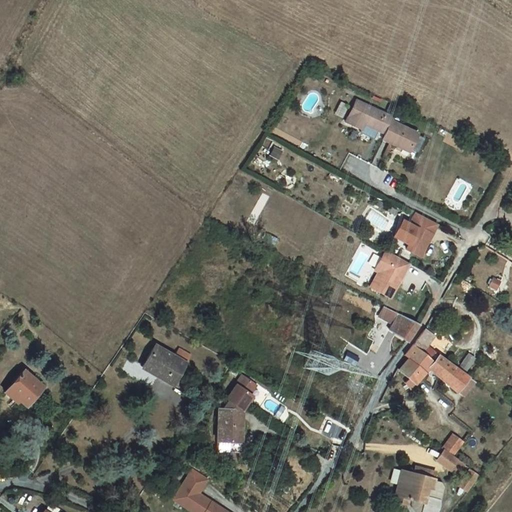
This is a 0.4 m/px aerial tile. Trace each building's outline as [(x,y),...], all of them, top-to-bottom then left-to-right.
[(399,165),(408,146),(381,133),(382,129),(345,111),(335,132),(351,140),(354,134),(376,146),(373,152),(399,165)] [(395,269),(402,273),(414,252),(419,256),(424,246),(404,235),(397,246),(390,242),(382,256),(397,265),(395,269)] [(402,273),(408,276),(419,256),(414,252),(402,273)] [(363,309),(383,320),(403,286),(383,274),(378,281),(375,279),(369,290),(373,292),(363,309)] [(413,342),(422,324),(399,312),(390,331),(413,342)] [(385,346),(390,338),(375,329),(371,336),(385,346)] [(399,366),(409,350),(390,338),(385,346),(380,354),(399,366)] [(415,366),(417,363),(421,356),(414,353),(408,361),(415,366)] [(468,353),(462,363),(470,367),(476,357),(468,353)] [(133,379),(162,394),(173,375),(171,374),(175,365),(166,360),(162,368),(143,359),(133,379)] [(420,388),(432,373),(417,363),(415,366),(408,361),(396,381),(400,384),(416,394),(420,388)] [(461,394),(432,373),(420,388),(451,409),(461,394)] [(34,400),(14,383),(0,399),(0,405),(17,420),(34,400)] [(416,394),(400,384),(392,397),(402,404),(398,410),(403,413),(416,394)] [(235,441),(236,422),(246,407),(244,406),(250,397),(236,387),(230,396),(229,396),(220,410),(222,412),(216,421),(211,421),(210,452),(235,453),(235,441)] [(462,395),(461,394),(451,409),(457,414),(467,399),(462,395)] [(245,442),(235,441),(235,453),(245,453),(245,442)] [(449,458),(437,450),(427,464),(431,467),(439,472),(449,458)] [(439,472),(431,467),(425,476),(444,489),(450,480),(439,472)] [(196,511),(189,507),(191,504),(200,491),(184,480),(164,510),(167,511),(196,511)] [(465,490),(457,484),(447,499),(454,505),(465,490)] [(401,485),(399,491),(407,494),(409,487),(401,485)] [(421,490),(409,487),(407,494),(399,491),(390,488),(386,500),(384,499),(380,511),(411,511),(413,508),(417,508),(421,490)]
